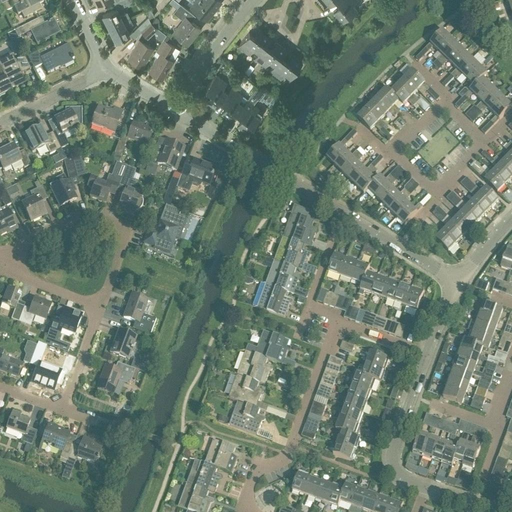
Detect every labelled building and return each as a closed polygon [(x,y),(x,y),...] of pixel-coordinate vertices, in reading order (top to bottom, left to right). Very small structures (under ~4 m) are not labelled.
[(24,0),(11,0),(10,1),(18,15),(22,13),(25,18),(43,9),(40,4),(45,1),(44,0),(27,0),(26,1),(24,0)] [(131,0),(123,0),(117,3),(120,9),(133,3),(131,0)] [(169,2),(177,9),(181,5),(175,0),(170,0),(169,2)] [(219,0),(197,0),(192,7),(207,20),(222,2),(219,0)] [(336,0),(337,1),(341,6),(334,12),(343,22),(358,9),(354,4),(358,0),(336,0)] [(175,13),(184,20),(174,33),(188,44),(195,34),(196,34),(201,28),(191,21),(196,16),(181,5),(177,9),(175,13)] [(109,29),(130,19),(127,12),(120,15),(117,9),(103,16),(109,29)] [(155,16),(152,9),(147,11),(150,18),(155,16)] [(54,19),(44,24),(41,17),(19,28),(15,30),(19,37),(23,35),(31,31),(38,44),(60,33),(54,19)] [(141,32),(151,23),(148,17),(137,28),(141,32)] [(109,29),(116,42),(130,35),(126,27),(133,24),(130,19),(109,29)] [(151,23),(141,32),(147,38),(158,28),(151,23)] [(259,53),(271,38),(260,30),(255,36),(250,32),(239,47),(250,55),(254,50),(259,53)] [(14,31),(7,35),(16,54),(24,50),(14,31)] [(438,52),(451,39),(444,31),(431,44),(423,52),(426,55),(434,47),(438,52)] [(275,66),(287,50),(276,42),(271,48),(266,44),(271,38),(259,53),(255,59),(266,67),(270,62),(275,66)] [(458,46),(451,39),(438,52),(443,56),(433,65),(436,68),(458,46)] [(158,58),(150,72),(162,80),(174,62),(169,58),(175,47),(163,40),(156,52),(154,55),(158,58)] [(153,49),(140,41),(128,59),(142,68),(153,49)] [(37,53),(28,57),(29,59),(32,67),(33,69),(44,64),(48,73),(74,60),(68,46),(41,58),(41,59),(37,53)] [(466,53),(458,46),(436,68),(439,71),(448,62),(453,66),(466,53)] [(287,50),(275,66),(270,72),(282,80),(286,75),(291,79),(299,68),(298,68),(303,62),(292,54),(287,60),(282,56),(287,50)] [(426,55),(423,52),(416,59),(419,62),(426,55)] [(454,79),(473,60),(466,53),(453,66),(457,70),(451,76),(454,79)] [(0,66),(5,76),(0,78),(0,96),(6,94),(5,93),(18,87),(19,87),(26,84),(23,79),(24,78),(21,74),(31,70),(30,69),(32,67),(29,59),(26,61),(24,56),(14,61),(12,57),(0,63),(0,66)] [(467,80),(480,67),(473,60),(454,79),(457,82),(463,76),(467,80)] [(465,90),(459,96),(462,99),(474,87),(475,88),(483,79),(488,75),(480,67),(467,80),(471,85),(466,90),(465,90)] [(413,72),(405,79),(419,92),(423,88),(438,103),(441,99),(426,85),(413,72)] [(217,75),(206,89),(211,93),(213,94),(208,101),(216,108),(222,101),(228,93),(223,89),(228,83),(217,75)] [(446,88),(453,80),(450,78),(443,85),(446,88)] [(405,79),(398,87),(417,104),(420,101),(415,96),(419,92),(405,79)] [(460,102),(455,106),(459,109),(466,102),(473,95),(478,99),(490,86),(483,79),(475,88),(474,87),(462,99),(460,102)] [(259,86),(248,100),(254,104),(257,100),(259,101),(266,92),(259,86)] [(479,112),(498,93),(490,86),(478,99),(482,103),(476,109),(479,112)] [(228,93),(222,101),(227,105),(229,107),(223,114),(232,120),(237,114),(244,105),(239,101),(243,96),(233,87),(228,93)] [(417,104),(398,87),(392,93),(396,98),(395,98),(400,103),(404,107),(409,103),(414,107),(417,104)] [(387,89),(380,97),(393,110),(398,115),(401,112),(396,107),(400,103),(395,98),(396,98),(392,93),(387,89)] [(492,113),(505,100),(498,93),(479,112),(482,115),(488,109),(492,113)] [(395,118),(398,115),(393,110),(380,97),(373,105),(386,117),(390,113),(395,118)] [(248,100),(244,105),(237,114),(245,119),(239,126),(248,133),(253,126),(264,112),(259,108),(254,104),(248,100)] [(492,113),(496,117),(491,123),(494,126),(499,120),(500,121),(511,107),(505,100),(492,113)] [(373,105),(366,112),(379,125),(384,129),(387,126),(382,121),(386,117),(373,105)] [(114,110),(113,113),(98,108),(92,127),(114,135),(122,113),(114,110)] [(53,120),(59,130),(52,133),(60,149),(69,145),(64,135),(82,126),(81,109),(65,109),(65,113),(53,120)] [(381,132),(384,130),(366,112),(358,119),(371,132),(376,128),(381,132)] [(128,137),(121,135),(114,155),(120,158),(127,140),(147,147),(153,131),(133,124),(128,137)] [(60,149),(52,133),(46,136),(41,126),(23,135),(32,153),(45,146),(50,155),(60,149)] [(420,133),(428,138),(432,133),(424,128),(420,133)] [(355,131),(348,138),(351,140),(352,141),(359,134),(355,131)] [(335,166),(348,153),(343,148),(349,143),(348,143),(351,140),(348,138),(345,140),(340,145),(341,146),(328,159),(335,166)] [(176,171),(183,149),(166,143),(158,164),(176,171)] [(13,145),(0,151),(0,162),(4,171),(12,167),(15,173),(24,168),(24,169),(25,169),(31,166),(24,151),(18,154),(13,145)] [(342,173),(361,155),(360,154),(364,151),(361,148),(357,152),(357,151),(352,157),(348,153),(335,166),(342,173)] [(356,160),(342,173),(350,181),(363,167),(358,163),(363,157),(366,154),(364,152),(356,160)] [(72,158),(64,162),(68,180),(77,178),(72,158)] [(511,163),(507,159),(503,164),(497,158),(494,160),(511,178),(511,163)] [(506,186),(511,179),(511,178),(494,160),(491,164),(497,170),(493,174),(506,186)] [(216,168),(194,161),(190,172),(183,170),(176,188),(189,193),(191,185),(196,188),(201,185),(209,188),(216,168)] [(117,193),(126,167),(115,163),(110,176),(109,176),(106,182),(105,185),(89,180),(86,188),(93,190),(90,198),(105,203),(109,195),(115,197),(117,193)] [(506,186),(493,174),(489,178),(484,174),(486,173),(476,163),(471,168),(485,182),(486,181),(498,194),(506,186)] [(363,167),(350,181),(357,188),(370,175),(375,169),(372,166),(367,172),(363,167)] [(126,167),(117,193),(124,196),(119,209),(134,215),(141,196),(132,193),(135,186),(137,180),(136,178),(133,177),(135,171),(126,167)] [(400,167),(391,176),(394,179),(403,170),(400,167)] [(32,168),(26,172),(30,179),(36,176),(32,168)] [(373,185),(377,181),(373,177),(378,172),(375,169),(357,188),(365,196),(370,190),(374,186),(373,185)] [(221,187),(225,178),(218,176),(215,185),(221,187)] [(377,197),(394,179),(391,176),(386,181),(382,177),(377,181),(373,185),(374,186),(370,190),(377,197)] [(169,179),(166,188),(172,190),(175,181),(169,179)] [(377,197),(384,204),(396,192),(396,191),(391,187),(397,182),(394,179),(377,197)] [(396,192),(384,204),(391,211),(411,192),(418,185),(417,184),(417,185),(413,180),(413,181),(405,189),(405,190),(400,195),(396,192)] [(57,183),(50,187),(61,208),(77,200),(71,188),(73,187),(69,181),(59,187),(57,183)] [(461,184),(470,193),(473,190),(468,185),(464,181),(461,184)] [(418,185),(411,192),(413,194),(420,187),(418,185)] [(20,193),(16,186),(6,191),(10,198),(20,193)] [(30,193),(33,199),(22,205),(31,222),(46,215),(40,203),(48,199),(41,187),(30,193)] [(473,190),(492,208),(500,201),(487,188),(482,193),(476,187),(473,190)] [(473,190),(470,193),(476,199),(472,203),(485,216),(492,208),(473,190)] [(5,191),(0,193),(0,198),(5,208),(11,204),(5,191)] [(406,202),(413,194),(411,192),(391,211),(399,219),(411,206),(406,202)] [(462,202),(459,205),(465,210),(478,223),(485,216),(472,203),(468,208),(462,202)] [(411,206),(399,219),(406,226),(418,214),(418,213),(423,207),(420,204),(414,210),(411,206)] [(149,230),(144,243),(155,247),(154,249),(163,252),(166,245),(172,247),(175,239),(179,240),(186,220),(188,214),(165,205),(163,212),(156,233),(149,230)] [(459,205),(456,208),(462,214),(458,218),(471,230),(478,223),(465,210),(459,205)] [(445,219),(448,216),(439,208),(436,211),(437,211),(436,211),(445,219)] [(293,215),(284,239),(306,247),(312,249),(317,233),(312,231),(315,223),(305,219),(307,214),(296,210),(294,215),(293,215)] [(433,214),(442,222),(445,219),(436,211),(433,214)] [(9,213),(0,217),(0,236),(14,229),(15,231),(17,230),(9,213)] [(448,216),(445,219),(451,225),(464,238),(471,230),(458,218),(454,222),(448,216)] [(445,219),(442,222),(448,228),(443,233),(456,245),(464,238),(451,225),(445,219)] [(433,231),(429,228),(424,222),(421,226),(430,234),(436,240),(449,253),(456,245),(443,233),(439,237),(433,231)] [(284,239),(276,262),(297,270),(303,272),(305,273),(307,268),(305,267),(309,257),(303,255),(306,247),(284,239)] [(508,249),(502,268),(511,272),(511,270),(511,245),(510,245),(508,249)] [(341,277),(348,258),(336,254),(329,273),(341,277)] [(352,281),(359,262),(348,258),(341,277),(352,281)] [(276,262),(267,285),(289,293),(295,296),(295,295),(297,296),(299,291),(297,290),(300,280),(294,278),(297,270),(276,262)] [(369,272),(371,267),(359,262),(352,281),(363,285),(364,285),(369,272)] [(379,276),(369,272),(364,285),(363,285),(361,291),(360,290),(359,295),(363,296),(365,292),(373,295),(379,276)] [(384,299),(391,280),(379,276),(373,295),(384,299)] [(395,303),(402,284),(391,280),(384,299),(395,303)] [(504,283),(497,280),(493,291),(506,295),(508,290),(503,288),(504,283)] [(289,293),(267,285),(267,286),(262,284),(253,307),(259,309),(258,309),(286,319),(291,304),(286,302),(289,293)] [(407,307),(413,288),(402,284),(395,303),(407,307)] [(413,288),(407,307),(418,311),(422,302),(424,301),(426,297),(424,294),(425,293),(413,288)] [(18,322),(24,307),(17,305),(20,298),(17,297),(18,293),(7,289),(1,306),(14,310),(11,320),(18,322)] [(330,307),(334,295),(328,292),(323,305),(330,307)] [(334,295),(330,307),(336,309),(340,297),(334,295)] [(132,296),(124,319),(135,322),(132,329),(150,335),(156,320),(149,318),(154,304),(148,302),(132,296)] [(24,307),(18,322),(25,325),(28,315),(46,321),(51,305),(34,299),(30,310),(24,307)] [(503,310),(484,303),(479,301),(476,312),(481,313),(500,320),(503,310)] [(346,313),(344,318),(351,321),(355,309),(348,306),(346,313)] [(355,309),(351,321),(356,323),(360,311),(355,309)] [(47,336),(44,345),(68,354),(70,346),(58,342),(58,341),(62,330),(75,335),(81,316),(64,310),(61,320),(54,318),(47,336)] [(496,330),(500,320),(481,313),(478,323),(496,330)] [(373,329),(377,317),(371,314),(366,327),(373,329)] [(383,319),(377,317),(373,329),(378,331),(383,319)] [(400,325),(394,323),(389,335),(396,337),(400,325)] [(478,323),(474,332),(493,339),(496,330),(478,323)] [(400,325),(396,337),(401,339),(405,327),(400,325)] [(129,360),(137,337),(119,331),(111,354),(129,360)] [(264,332),(256,356),(268,360),(283,366),(288,352),(289,351),(283,348),(284,346),(286,340),(264,332)] [(489,349),(493,339),(474,332),(471,341),(471,342),(484,347),(489,349)] [(471,342),(471,341),(465,339),(461,349),(480,356),(484,347),(471,342)] [(30,365),(37,346),(27,342),(23,352),(27,353),(23,363),(30,365)] [(353,353),(355,347),(342,342),(340,348),(353,353)] [(30,365),(38,369),(33,384),(41,387),(40,388),(45,390),(47,387),(54,389),(60,373),(40,365),(45,349),(37,346),(30,365)] [(477,366),(480,356),(461,349),(458,359),(477,366)] [(0,350),(0,372),(17,379),(22,365),(0,357),(2,352),(0,350)] [(268,360),(256,356),(246,352),(237,375),(259,383),(265,385),(270,370),(265,368),(268,360)] [(366,365),(386,372),(390,360),(371,353),(366,365)] [(328,364),(341,368),(343,362),(331,357),(328,364)] [(490,357),(489,357),(487,363),(492,365),(495,359),(490,357)] [(458,359),(454,369),(473,376),(481,378),(482,374),(475,371),(477,366),(458,359)] [(135,370),(117,364),(115,370),(105,367),(98,390),(113,395),(118,382),(129,386),(135,370)] [(338,374),(341,368),(328,364),(326,369),(338,374)] [(381,384),(386,372),(366,365),(363,375),(362,376),(375,381),(381,384)] [(454,369),(451,378),(470,385),(473,376),(454,369)] [(363,375),(354,372),(354,373),(356,373),(354,378),(352,378),(350,384),(352,385),(371,392),(375,381),(362,376),(363,375)] [(256,392),(259,383),(237,375),(229,399),(238,402),(266,412),(268,407),(258,404),(262,394),(256,392)] [(467,395),(470,385),(451,378),(447,388),(467,395)] [(320,386),(332,390),(335,384),(322,380),(320,386)] [(367,403),(371,392),(352,385),(348,396),(367,403)] [(330,396),(332,390),(320,386),(318,392),(330,396)] [(463,405),(467,395),(447,388),(444,398),(463,405)] [(363,415),(367,403),(348,396),(344,408),(363,415)] [(238,402),(230,426),(257,436),(258,436),(260,430),(263,421),(257,419),(260,411),(261,410),(256,409),(238,402)] [(312,409),(324,413),(326,407),(314,402),(312,409)] [(359,426),(363,415),(344,408),(339,419),(359,426)] [(324,413),(312,409),(310,414),(322,419),(324,413)] [(20,418),(21,415),(13,412),(7,429),(23,436),(21,441),(32,446),(37,432),(27,429),(30,422),(20,418)] [(355,436),(359,426),(339,419),(335,431),(341,433),(341,432),(355,437),(355,436)] [(453,424),(451,430),(458,432),(460,427),(453,424)] [(318,429),(306,425),(304,431),(316,436),(318,429)] [(48,426),(41,445),(61,453),(62,453),(60,459),(59,462),(66,465),(67,463),(73,446),(76,440),(68,437),(68,436),(55,431),(55,429),(48,426)] [(314,441),(316,436),(304,431),(302,437),(314,441)] [(361,438),(355,436),(355,437),(341,432),(341,433),(337,444),(356,450),(361,438)] [(424,455),(431,437),(420,433),(413,452),(424,455)] [(433,459),(440,440),(431,437),(424,455),(433,459)] [(102,446),(84,439),(80,448),(73,446),(67,463),(74,465),(77,458),(96,465),(99,458),(97,458),(102,446)] [(205,464),(218,468),(233,474),(238,459),(233,457),(236,448),(214,440),(205,464)] [(443,462),(450,443),(440,440),(433,459),(443,462)] [(463,464),(470,445),(460,441),(458,447),(459,447),(454,460),(455,460),(463,464)] [(459,447),(458,447),(450,443),(443,462),(453,466),(455,460),(454,460),(459,447)] [(352,462),(356,450),(337,444),(333,455),(352,462)] [(470,445),(463,464),(474,467),(480,449),(470,445)] [(218,468),(205,464),(196,460),(187,484),(209,492),(215,494),(220,479),(215,477),(218,468)] [(68,481),(71,471),(64,468),(61,478),(68,481)] [(494,471),(491,477),(499,480),(497,485),(504,488),(506,482),(502,481),(504,474),(494,471)] [(304,495),(311,476),(300,472),(293,491),(304,495)] [(315,500),(322,480),(311,476),(304,495),(315,500)] [(489,482),(497,485),(499,480),(491,477),(489,482)] [(327,504),(334,484),(322,480),(315,500),(327,504)] [(358,488),(346,483),(344,488),(345,489),(340,502),(341,502),(352,506),(358,488)] [(206,500),(209,492),(187,484),(179,507),(188,510),(192,511),(207,511),(212,502),(206,500)] [(345,489),(344,488),(334,484),(327,504),(339,508),(341,502),(340,502),(345,489)] [(370,492),(358,488),(352,506),(363,510),(370,492)] [(367,511),(375,511),(381,496),(370,492),(363,510),(367,511)] [(381,496),(375,511),(387,511),(392,500),(381,496)] [(392,500),(387,511),(400,511),(404,504),(392,500)]
